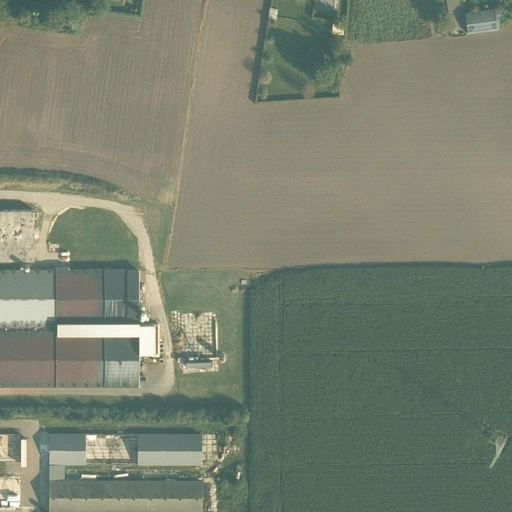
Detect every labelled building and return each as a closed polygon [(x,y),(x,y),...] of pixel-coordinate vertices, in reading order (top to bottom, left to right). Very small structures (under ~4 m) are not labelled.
[(469,34),(476,33),(498,30),(495,9),(466,13),(468,34),(469,34)] [(77,29),(79,20),(53,17),(51,26),(77,29)] [(0,261),(35,261),(35,209),(0,209),(0,261)] [(55,271),(0,270),(0,385),(139,385),(139,354),(139,324),(139,270),(69,270),(69,267),(55,268),(55,271)] [(139,324),(139,354),(159,354),(159,324),(139,324)] [(0,507),(20,507),(20,477),(0,476),(0,461),(20,462),(20,459),(20,434),(0,433),(0,507)] [(201,464),(201,435),(49,434),(49,463),(201,464)] [(202,511),(202,482),(49,481),(49,511),(202,511)]
